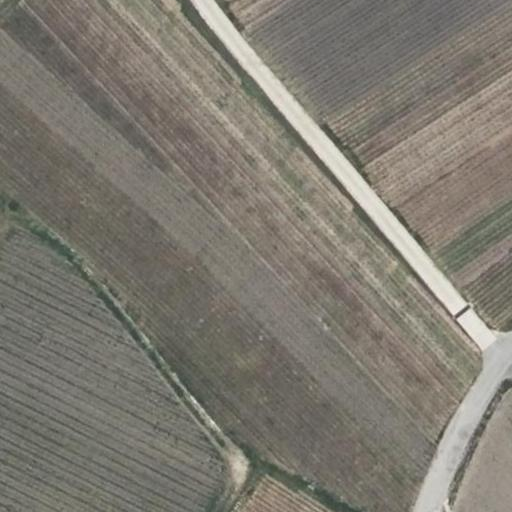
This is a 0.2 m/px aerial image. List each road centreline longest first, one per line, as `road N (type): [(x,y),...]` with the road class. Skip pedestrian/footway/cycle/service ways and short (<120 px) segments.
road 1 (track): [(203,0),(242,60),(500,362)]
road 2 (residential): [(511,350),(426,511)]
